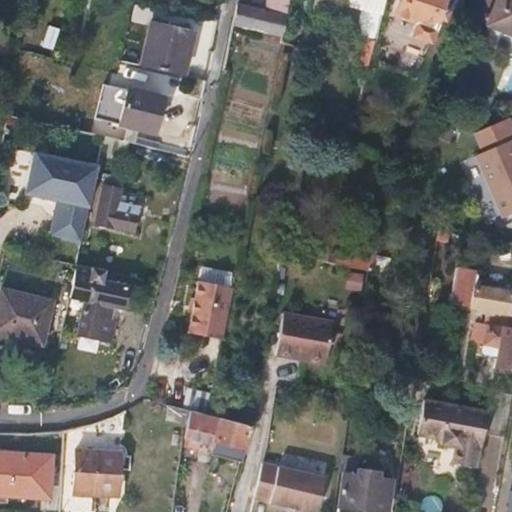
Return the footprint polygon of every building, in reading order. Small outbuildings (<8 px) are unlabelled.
[(132,0),(132,2),(168,10),(170,0),(132,0)] [(310,0),(307,29),(334,34),(340,6),(358,10),(353,38),(371,41),(372,37),(376,20),(383,0),(310,0)] [(445,0),(395,0),(391,13),(413,23),(408,35),(428,44),(439,18),(444,20),(448,11),(443,8),(445,0)] [(511,31),(511,0),(501,0),(492,23),(511,31)] [(282,16),(235,2),(231,24),(278,37),(282,16)] [(140,65),(182,75),(191,32),(150,23),(140,65)] [(152,131),(160,95),(128,87),(121,123),(152,131)] [(125,156),(128,141),(104,136),(100,151),(125,156)] [(511,212),(511,138),(479,153),(505,215),(511,212)] [(49,236),(80,243),(83,229),(97,167),(34,152),(25,193),(57,200),(69,203),(67,214),(54,211),(49,236)] [(215,155),(212,174),(240,178),(243,159),(215,155)] [(132,234),(138,207),(120,203),(122,193),(104,189),(95,226),(132,234)] [(69,203),(57,200),(54,211),(67,214),(69,203)] [(366,270),(377,247),(326,236),(321,261),(366,270)] [(69,293),(64,318),(78,321),(71,353),(113,362),(118,343),(102,339),(108,313),(118,315),(124,286),(102,280),(103,271),(75,265),(69,293)] [(349,271),(347,290),(363,291),(365,273),(349,271)] [(475,287),(488,289),(490,273),(477,271),(475,287)] [(219,334),(228,287),(194,280),(183,331),(200,335),(201,330),(219,334)] [(508,292),(488,289),(475,287),(474,287),(471,306),(506,310),(508,292)] [(50,302),(0,291),(0,336),(40,344),(50,302)] [(301,360),(304,360),(310,316),(280,310),(272,354),(290,358),(291,354),(302,356),(301,360)] [(511,318),(484,314),(482,325),(472,324),(469,345),(492,348),(490,364),(511,368),(511,318)] [(310,316),(304,360),(321,363),(329,319),(310,316)] [(218,339),(219,334),(201,330),(200,335),(218,339)] [(406,358),(369,352),(366,370),(403,377),(406,358)] [(489,392),(485,410),(482,434),(504,437),(510,395),(489,392)] [(482,434),(485,410),(422,400),(416,436),(440,440),(439,446),(454,449),(451,468),(473,472),(477,449),(479,449),(482,434)] [(189,410),(165,404),(161,421),(187,426),(189,410)] [(189,410),(187,426),(184,444),(197,448),(200,441),(210,443),(212,438),(237,444),(238,422),(204,413),(189,410)] [(117,494),(120,450),(76,448),(72,492),(117,494)] [(0,494),(46,497),(48,457),(0,453),(0,494)] [(354,467),(355,455),(343,453),(340,471),(353,473),(354,467)] [(262,460),(253,497),(282,504),(285,487),(288,467),(262,460)] [(285,487),(282,504),(315,511),(324,476),(288,467),(285,487)] [(375,470),(354,467),(353,473),(340,471),(334,511),(339,511),(385,511),(391,480),(375,476),(375,470)]
